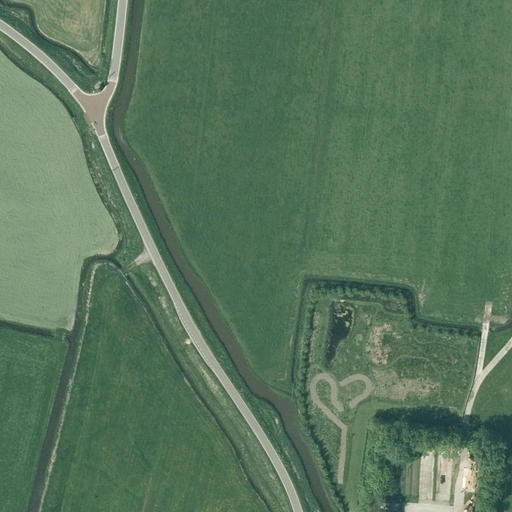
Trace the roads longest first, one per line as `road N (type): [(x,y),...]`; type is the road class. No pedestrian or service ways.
road 1 (tertiary): [(297,511),(173,295),(89,107)]
road 2 (track): [(458,511),(469,404),(511,338)]
road 3 (tertiary): [(0,25),(89,107)]
